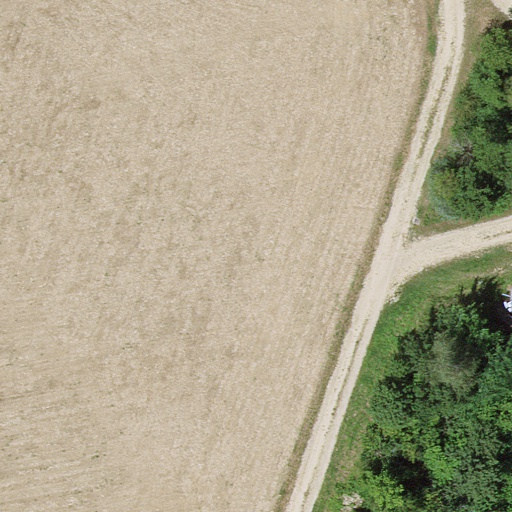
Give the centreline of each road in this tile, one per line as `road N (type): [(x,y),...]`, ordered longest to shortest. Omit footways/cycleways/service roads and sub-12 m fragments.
road 1 (motorway): [(511,406),(0,45)]
road 2 (track): [(445,0),(445,47),(380,274),(293,511)]
road 3 (motorway): [(0,352),(244,511)]
road 4 (track): [(380,274),(511,229)]
